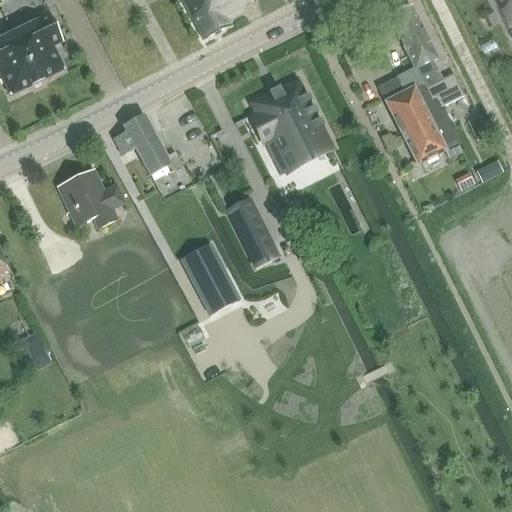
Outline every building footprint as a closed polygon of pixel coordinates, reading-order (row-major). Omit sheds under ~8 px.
[(180,0),(203,43),(230,28),(228,24),(244,16),(241,9),(257,1),(256,0),(180,0)] [(511,0),(492,0),(511,42),(511,0)] [(410,9),(386,21),(413,73),(396,81),(401,91),(403,95),(415,89),(420,87),(429,106),(434,103),(438,111),(464,99),(452,76),(434,86),(430,79),(437,76),(432,65),(437,62),(410,9)] [(11,31),(37,85),(62,72),(62,73),(64,72),(63,70),(52,48),(61,44),(46,14),(11,31)] [(0,77),(10,98),(37,85),(11,31),(0,36),(0,77)] [(220,74),(228,105),(243,101),(235,70),(220,74)] [(279,91),(249,106),(249,108),(252,106),(256,115),(249,118),(271,161),(278,158),(286,175),(303,166),(331,152),(332,152),(321,129),(322,128),(297,80),(279,90),(279,91)] [(396,81),(377,90),(417,169),(443,156),(447,163),(459,157),(461,156),(446,126),(449,125),(443,113),(440,114),(438,111),(434,103),(429,106),(420,87),(415,89),(403,95),(401,91),(396,81)] [(189,189),(192,187),(174,155),(166,159),(144,118),(122,130),(126,136),(114,143),(122,158),(135,151),(163,203),(189,189)] [(485,169),(476,173),(481,184),(490,180),(485,169)] [(70,186),(59,190),(78,230),(95,222),(100,232),(120,222),(116,212),(127,207),(119,188),(106,194),(96,173),(84,179),(80,177),(71,181),(70,186)] [(247,203),(226,214),(237,236),(255,271),(276,260),(276,259),(259,226),(247,203)] [(237,302),(209,249),(180,265),(209,317),(237,302)] [(140,354),(90,256),(50,277),(100,374),(140,354)] [(170,355),(205,426),(358,352),(323,280),(170,355)] [(134,350),(142,371),(168,361),(160,340),(134,350)]
